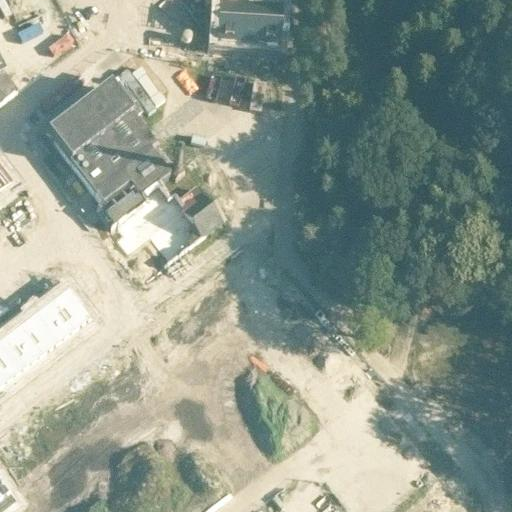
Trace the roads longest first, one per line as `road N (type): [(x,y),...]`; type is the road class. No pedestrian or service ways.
road 1 (unclassified): [(492,511),(482,485),(302,277),(283,251),(282,229)]
road 2 (residential): [(0,425),(243,232),(282,229)]
road 3 (residential): [(0,127),(126,28),(109,0)]
road 4 (unclassified): [(282,229),(293,68)]
road 5 (residential): [(293,68),(149,54)]
